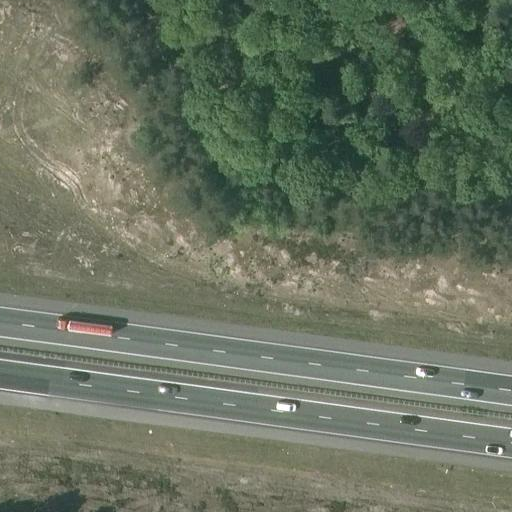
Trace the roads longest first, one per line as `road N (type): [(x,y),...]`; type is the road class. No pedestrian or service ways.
road 1 (motorway): [(511,387),(0,317)]
road 2 (motorway): [(0,373),(511,442)]
